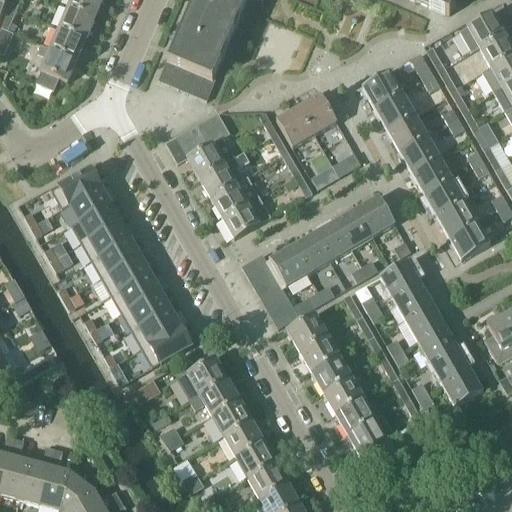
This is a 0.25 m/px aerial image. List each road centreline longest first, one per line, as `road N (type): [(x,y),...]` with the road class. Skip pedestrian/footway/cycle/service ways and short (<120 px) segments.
road 1 (residential): [(108,105),(343,511)]
road 2 (residential): [(108,105),(46,150),(26,152),(0,122)]
